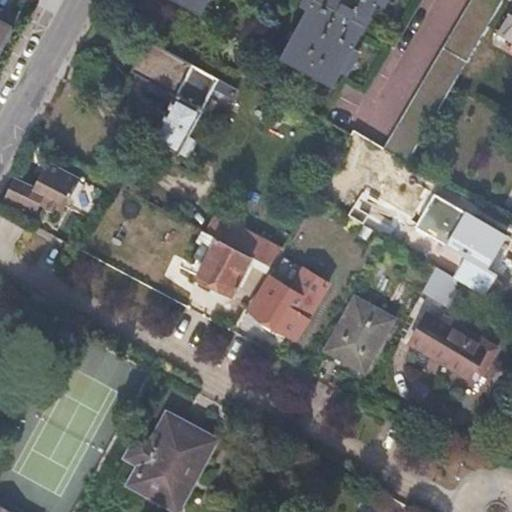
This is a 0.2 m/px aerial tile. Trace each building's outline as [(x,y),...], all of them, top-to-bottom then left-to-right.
[(205,0),(177,0),(199,12),(205,0)] [(309,0),(278,56),(329,84),(376,0),(309,0)] [(410,162),(455,84),(487,25),(501,0),(468,0),(424,79),(386,147),(410,162)] [(511,8),(500,31),(511,37),(511,8)] [(0,48),(11,25),(0,18),(0,48)] [(177,148),(185,151),(193,138),(185,134),(216,76),(147,36),(129,68),(174,91),(149,136),(176,150),(177,148)] [(33,212),(40,200),(44,193),(66,205),(82,174),(50,157),(35,186),(14,175),(4,196),(33,212)] [(44,193),(40,200),(62,212),(66,205),(44,193)] [(433,193),(413,225),(483,266),(503,234),(433,193)] [(249,253),(269,264),(279,248),(213,212),(203,229),(249,253)] [(228,291),(249,253),(203,229),(196,242),(199,243),(195,249),(197,250),(187,268),(194,271),(194,273),(228,291)] [(435,264),(420,292),(447,307),(463,280),(435,264)] [(248,310),(294,337),(305,320),(298,316),(306,301),(266,278),(248,310)] [(362,368),(392,318),(355,297),(326,347),(362,368)] [(479,370),(489,352),(425,317),(409,345),(466,377),(471,367),(479,370)] [(173,507),(211,440),(167,416),(150,444),(137,437),(127,457),(139,464),(129,482),(173,507)]
